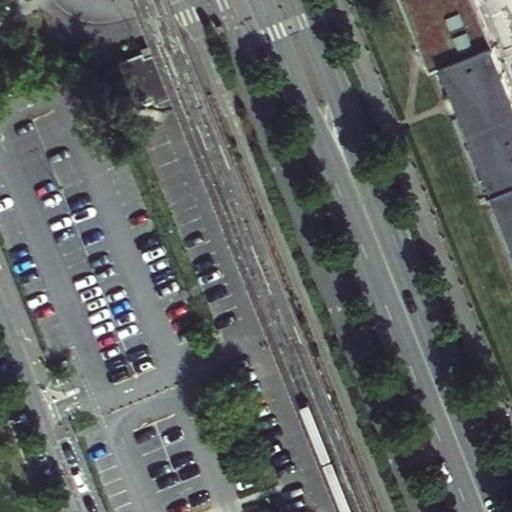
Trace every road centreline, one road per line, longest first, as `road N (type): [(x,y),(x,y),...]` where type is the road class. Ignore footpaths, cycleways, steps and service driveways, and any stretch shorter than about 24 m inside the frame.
road 1 (secondary): [(260,0),(466,511)]
road 2 (secondary): [(504,511),(301,0)]
road 3 (unclassified): [(0,312),(81,511)]
